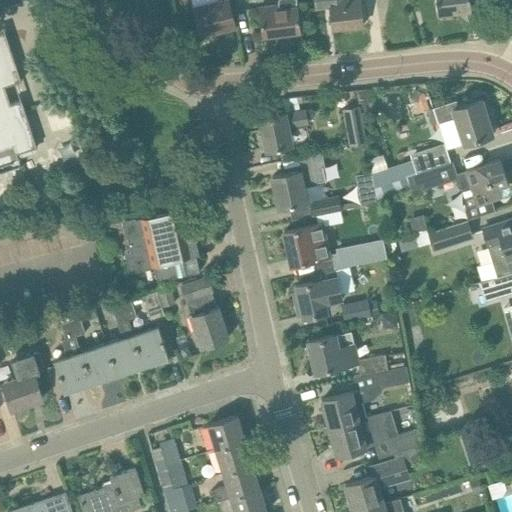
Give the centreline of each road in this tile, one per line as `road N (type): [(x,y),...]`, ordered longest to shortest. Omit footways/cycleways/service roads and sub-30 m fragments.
road 1 (residential): [(507,72),(459,62),(207,86)]
road 2 (residential): [(272,374),(207,86)]
road 3 (residential): [(0,465),(272,374)]
road 4 (residential): [(314,511),(272,374)]
